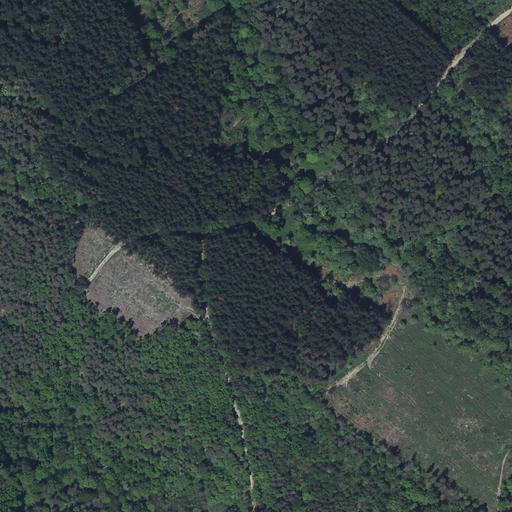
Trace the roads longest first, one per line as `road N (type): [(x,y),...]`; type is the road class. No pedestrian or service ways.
road 1 (track): [(225,0),(195,39),(84,121),(60,216),(74,282),(134,239),(208,241),(199,254),(204,322),(236,413),(253,511)]
road 2 (track): [(511,4),(474,35),(399,133),(289,203),(208,241)]
road 3 (track): [(75,146),(159,176),(197,204),(208,241)]
